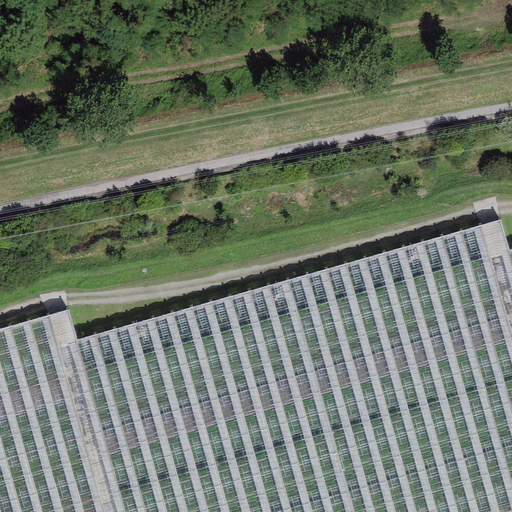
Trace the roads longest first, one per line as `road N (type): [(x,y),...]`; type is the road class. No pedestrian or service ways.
road 1 (track): [(0,314),(189,285),(511,208)]
road 2 (unclassified): [(511,108),(0,209)]
